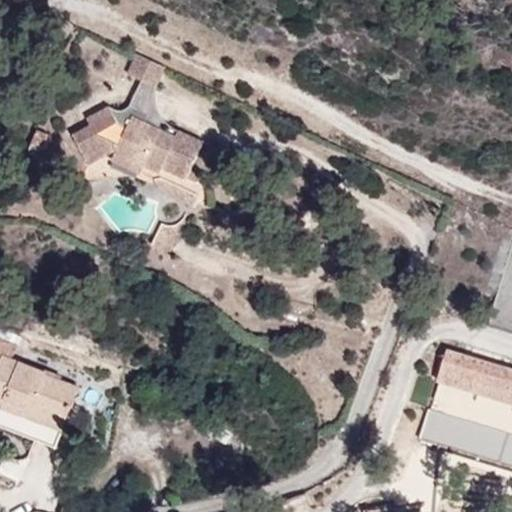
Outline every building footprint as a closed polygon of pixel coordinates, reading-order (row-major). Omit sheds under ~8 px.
[(150,65),(161,40),(133,27),(122,52),(129,56),(150,65)] [(144,78),(150,65),(129,56),(117,81),(131,87),(127,95),(147,105),(153,95),(144,78)] [(173,152),(190,112),(153,95),(147,105),(127,95),(131,87),(117,81),(103,86),(91,81),(74,91),(80,104),(62,112),(79,141),(90,134),(130,153),(134,143),(151,150),(154,144),(173,152)] [(188,172),(151,154),(142,155),(146,166),(182,184),(188,172)] [(154,232),(182,204),(173,195),(164,202),(150,199),(142,222),(154,232)] [(90,362),(5,343),(0,366),(0,407),(77,424),(90,362)] [(511,363),(453,345),(444,373),(511,394),(511,363)] [(222,366),(203,354),(190,372),(210,384),(222,366)] [(511,394),(444,373),(441,382),(511,404),(511,394)] [(511,434),(428,406),(418,435),(511,467),(511,434)] [(386,494),(382,473),(364,475),(366,497),(386,494)]
